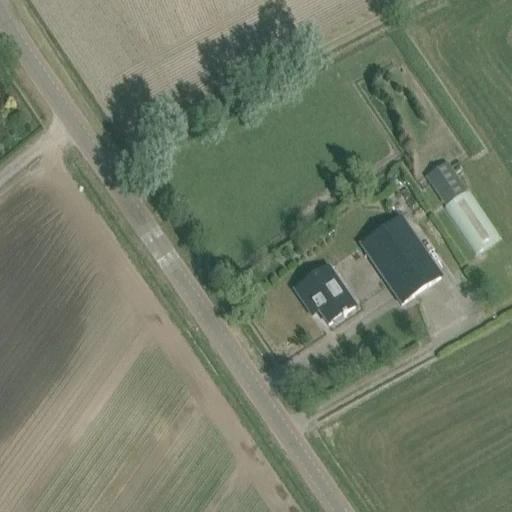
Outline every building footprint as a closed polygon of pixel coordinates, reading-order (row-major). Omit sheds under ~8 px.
[(446,177),(451,187),(467,179),(462,169),(446,177)] [(501,241),(469,192),(445,209),(477,258),(501,241)] [(157,196),(147,199),(152,217),(162,214),(157,196)] [(403,307),(443,279),(402,219),(361,247),(403,307)] [(319,314),(329,328),(355,310),(328,270),(295,292),(313,318),(319,314)] [(479,274),(469,281),(481,298),(490,291),(479,274)]
